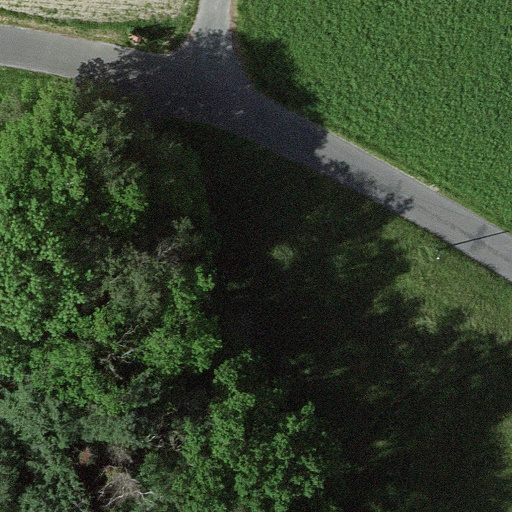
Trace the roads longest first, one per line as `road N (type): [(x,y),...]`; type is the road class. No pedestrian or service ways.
road 1 (unclassified): [(0,50),(178,83),(259,118),(511,256)]
road 2 (track): [(215,0),(205,47),(138,120),(0,357)]
